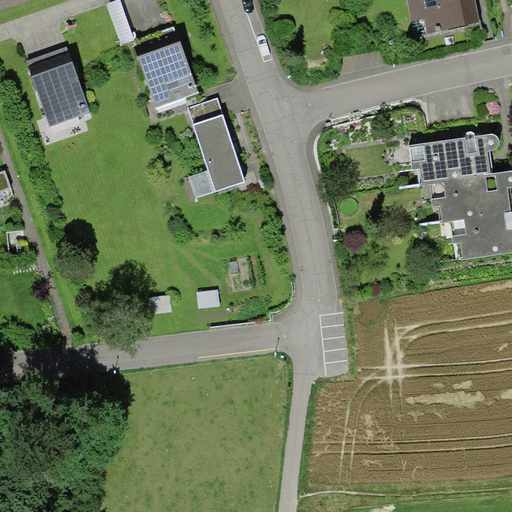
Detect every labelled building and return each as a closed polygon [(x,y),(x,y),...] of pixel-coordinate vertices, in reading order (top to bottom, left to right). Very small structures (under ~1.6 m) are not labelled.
[(477,0),(410,0),(419,44),(484,30),(477,0)] [(173,28),(133,42),(156,108),(196,94),(173,28)] [(67,46),(27,62),(52,126),(81,115),(78,105),(88,101),(67,46)] [(221,98),(189,110),(211,172),(192,179),(200,202),(252,183),(221,98)] [(494,138),(421,150),(427,184),(440,182),(447,226),(457,225),(463,262),(511,253),(511,175),(500,177),(494,138)] [(0,192),(10,189),(3,170),(0,170),(0,192)]
